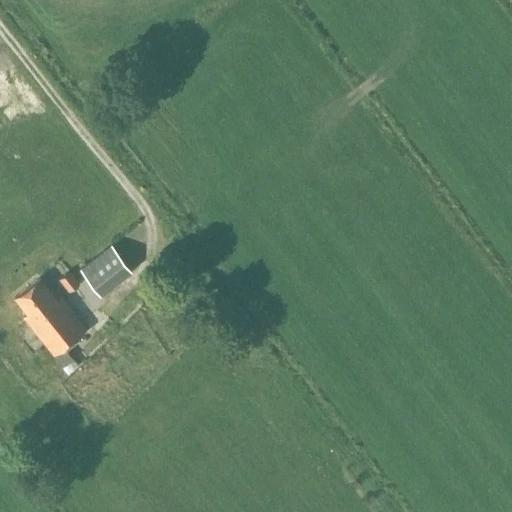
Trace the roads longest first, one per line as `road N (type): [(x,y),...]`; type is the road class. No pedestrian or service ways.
road 1 (residential): [(0,24),(135,202),(151,245),(351,511)]
road 2 (residential): [(284,167),(501,459)]
road 3 (residential): [(284,167),(487,22)]
road 4 (residential): [(279,0),(203,59),(284,167)]
